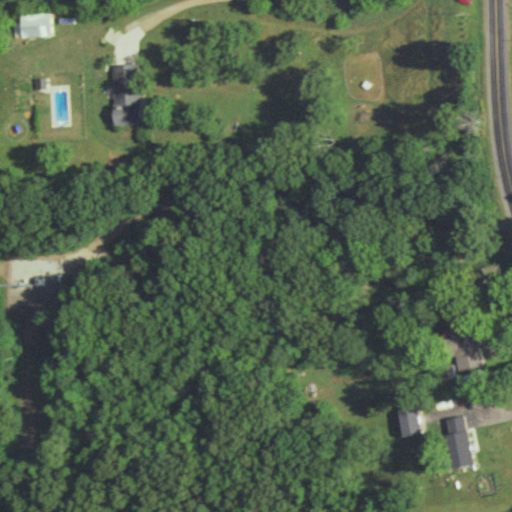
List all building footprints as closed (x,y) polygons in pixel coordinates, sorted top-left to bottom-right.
[(26,36),(54,35),(53,12),(25,13),(26,36)] [(119,65),(120,124),(144,124),(143,65),(119,65)] [(451,317),(460,370),(484,366),(475,313),(451,317)] [(425,432),(419,404),(401,408),(408,436),(425,432)] [(449,417),(460,467),(478,463),(468,413),(449,417)]
